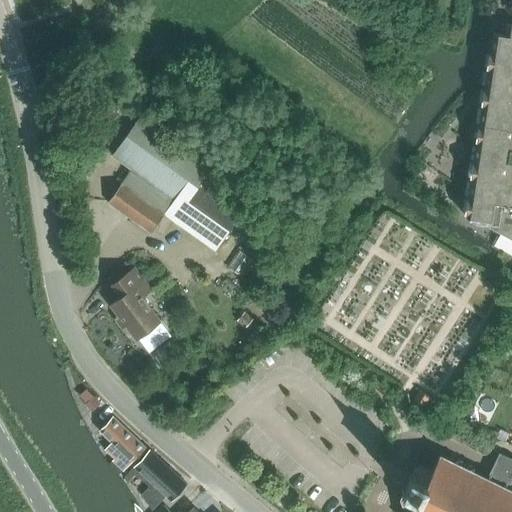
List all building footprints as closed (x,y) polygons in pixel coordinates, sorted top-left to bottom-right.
[(493,13),(511,16),(511,6),(495,4),(493,13)] [(511,23),(508,23),(506,35),(495,33),(467,217),(497,221),(496,229),(511,238),(511,23)] [(188,201),(211,170),(212,168),(139,116),(111,156),(131,169),(108,202),(151,233),(174,200),(184,207),(188,201)] [(174,200),(163,215),(215,251),(229,231),(251,198),(220,177),(211,170),(188,201),(184,207),(174,200)] [(246,266),(259,249),(248,240),(235,257),(246,266)] [(121,296),(110,304),(136,338),(137,337),(149,352),(172,335),(160,320),(142,296),(151,289),(134,267),(122,276),(112,283),(121,296)] [(246,327),(253,319),(245,312),(238,320),(246,327)] [(101,383),(93,394),(103,401),(111,390),(101,383)] [(385,397),(373,387),(366,395),(378,405),(385,397)] [(420,390),(414,400),(423,406),(429,395),(420,390)] [(95,409),(100,403),(87,391),(82,396),(95,409)] [(113,460),(123,470),(145,448),(113,416),(99,430),(112,442),(105,449),(115,458),(113,460)] [(149,450),(135,465),(153,482),(150,486),(142,494),(145,499),(152,509),(166,494),(172,499),(186,484),(149,450)] [(404,489),(400,497),(403,503),(414,509),(412,511),(511,511),(511,458),(501,453),(488,478),(440,454),(433,470),(422,465),(415,466),(412,473),(410,472),(402,488),(404,489)]
